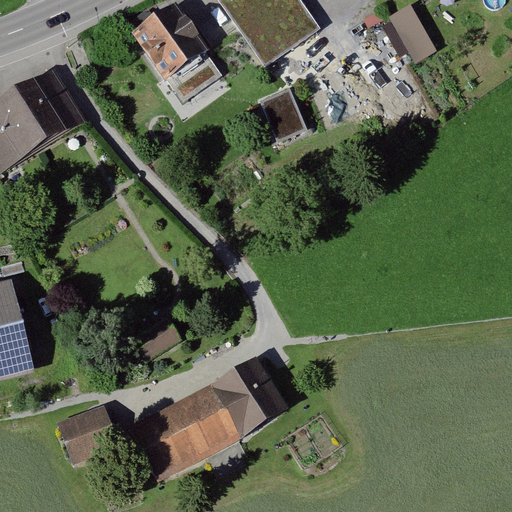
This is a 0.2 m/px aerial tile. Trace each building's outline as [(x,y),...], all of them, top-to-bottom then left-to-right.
[(319,30),(297,0),(218,0),(267,68),(319,30)] [(174,5),(128,36),(162,85),(207,55),(174,5)] [(49,78),(0,108),(0,178),(80,128),(49,78)] [(278,142),(308,133),(295,89),(265,98),(278,142)] [(16,284),(0,288),(0,382),(38,373),(16,284)] [(163,327),(131,344),(142,363),(174,346),(163,327)] [(252,364),(123,435),(148,480),(277,409),(252,364)] [(101,411),(53,429),(69,470),(116,452),(101,411)]
